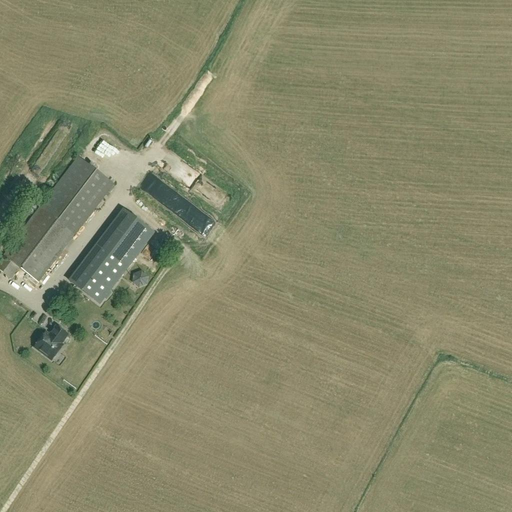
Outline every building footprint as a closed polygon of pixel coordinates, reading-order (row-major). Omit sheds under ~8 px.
[(165,161),(211,194),(222,180),(176,146),(165,161)] [(76,160),(40,207),(0,260),(0,271),(10,280),(19,269),(38,283),(111,187),(76,160)] [(216,200),(225,193),(220,187),(211,194),(216,200)] [(126,211),(100,244),(130,266),(154,233),(126,211)] [(100,244),(71,283),(100,305),(130,266),(100,244)] [(140,272),(132,274),(131,283),(138,288),(146,285),(147,277),(140,272)] [(112,324),(120,302),(111,298),(102,320),(112,324)] [(68,335),(56,326),(51,333),(52,334),(50,336),(45,333),(34,348),(51,361),(63,346),(61,345),(68,335)]
